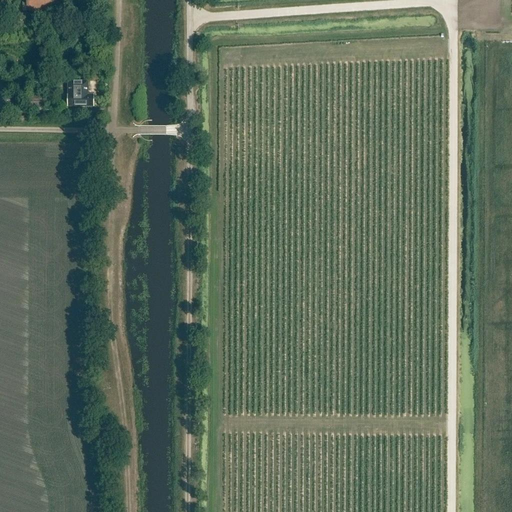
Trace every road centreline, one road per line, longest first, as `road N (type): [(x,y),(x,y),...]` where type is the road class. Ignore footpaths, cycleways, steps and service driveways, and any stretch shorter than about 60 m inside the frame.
road 1 (unknown): [(190,19),(440,4),(452,13),(452,511)]
road 2 (track): [(118,0),(113,299),(126,511)]
road 3 (track): [(188,511),(191,131)]
road 4 (unclassified): [(181,131),(0,132)]
road 5 (unclassified): [(181,131),(191,131),(190,0)]
